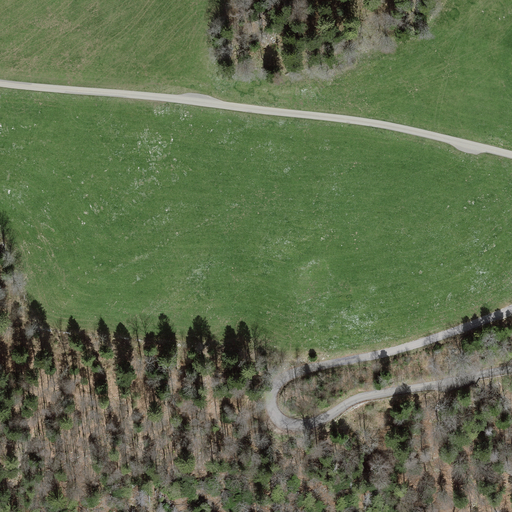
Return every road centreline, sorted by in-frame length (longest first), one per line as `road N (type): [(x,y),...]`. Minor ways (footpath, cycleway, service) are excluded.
road 1 (unclassified): [(511,368),(367,396),(322,421),(279,419),(270,397),(295,370),(376,355),(511,308)]
road 2 (unclassified): [(511,156),(318,111),(0,73)]
